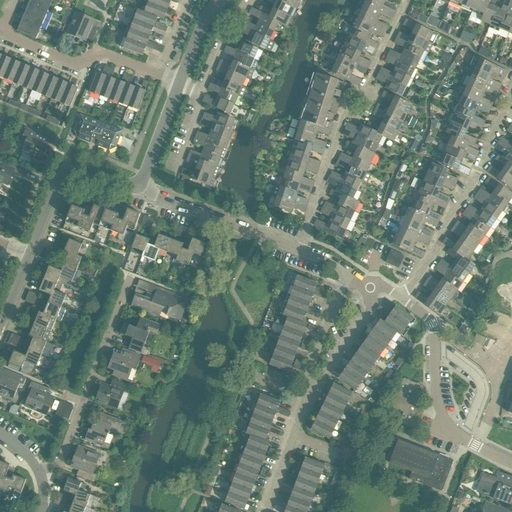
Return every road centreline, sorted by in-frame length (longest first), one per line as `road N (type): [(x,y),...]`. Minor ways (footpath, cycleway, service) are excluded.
road 1 (residential): [(301,249),(344,115),(409,0)]
road 2 (residential): [(132,270),(60,463),(37,471)]
road 3 (residential): [(404,298),(474,180),(511,96)]
road 4 (residential): [(511,462),(443,429),(433,320),(404,298)]
road 5 (residential): [(301,249),(136,189)]
road 6 (residential): [(156,76),(101,57),(83,68),(0,35)]
road 7 (residential): [(31,253),(67,166),(136,189)]
road 8 (residential): [(349,271),(305,397)]
road 9 (residential): [(305,397),(373,295)]
